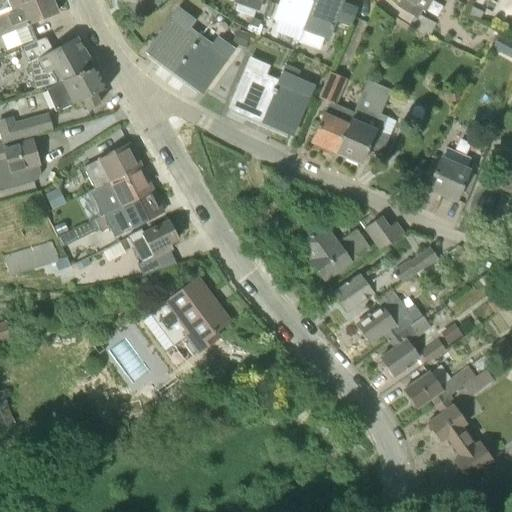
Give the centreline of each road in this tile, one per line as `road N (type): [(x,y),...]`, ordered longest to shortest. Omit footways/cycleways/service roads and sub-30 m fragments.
road 1 (residential): [(137,86),(222,240),(387,437),(395,464),(392,511)]
road 2 (residential): [(511,253),(344,188),(137,86)]
